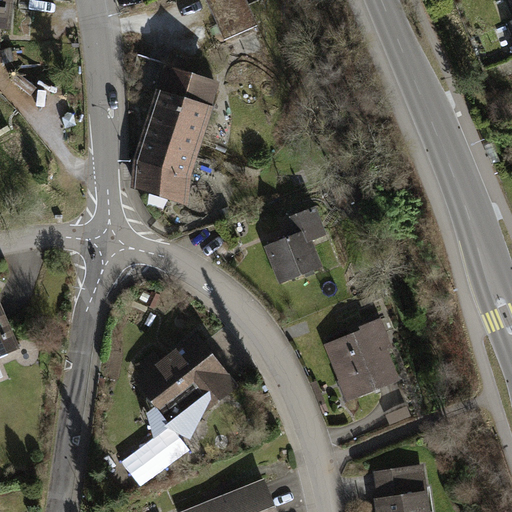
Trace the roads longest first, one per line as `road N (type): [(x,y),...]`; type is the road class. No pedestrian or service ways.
road 1 (residential): [(332,511),(304,410),(252,313),(188,266),(108,243)]
road 2 (secondary): [(511,330),(381,0)]
road 3 (residential): [(108,243),(82,330),(57,511)]
road 4 (residential): [(90,0),(108,243)]
